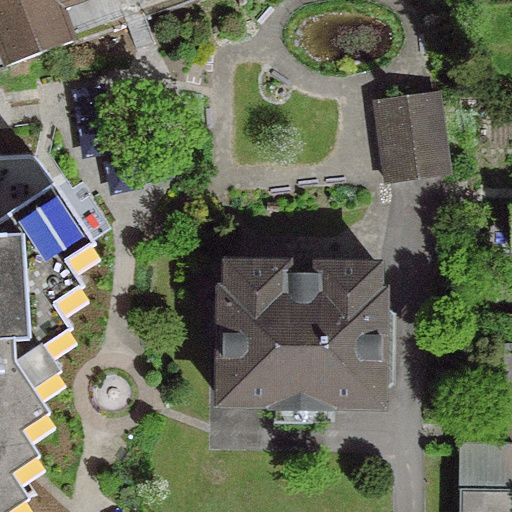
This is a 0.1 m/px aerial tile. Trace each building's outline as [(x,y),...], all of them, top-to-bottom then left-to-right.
[(0,0),(0,62),(2,69),(68,43),(62,26),(56,10),(82,0),(0,0)] [(433,95),(372,104),(383,183),(444,175),(433,95)] [(0,511),(8,511),(31,499),(13,473),(42,455),(25,431),(53,414),(36,389),(62,370),(44,344),(72,327),(57,303),(85,283),(68,258),(98,242),(37,156),(0,156),(0,511)] [(221,294),(219,294),(218,403),(269,404),(269,405),(271,406),(270,424),(302,425),(321,425),(322,406),(324,406),(324,404),(375,405),(375,392),(377,392),(389,385),(389,364),(379,356),(376,356),(376,345),(378,345),(389,338),(390,317),(376,310),(377,297),(375,297),(375,267),(313,266),(313,277),(284,277),(284,266),(222,265),(221,294)] [(511,354),(490,355),(500,426),(511,425),(511,354)] [(457,446),(456,446),(455,511),(509,511),(509,447),(457,446)]
